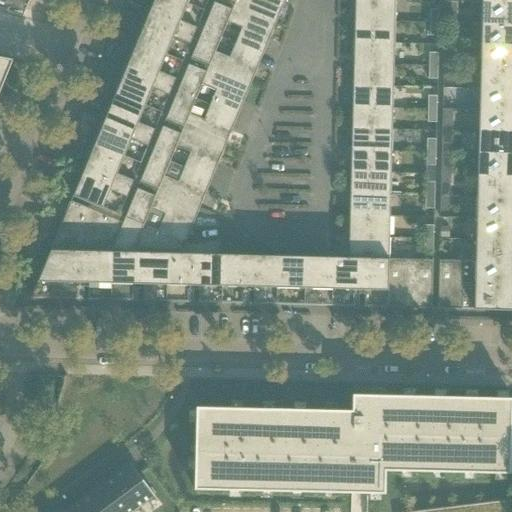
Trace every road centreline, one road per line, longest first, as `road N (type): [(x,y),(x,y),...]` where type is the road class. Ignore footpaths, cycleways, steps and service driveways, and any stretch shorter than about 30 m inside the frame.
road 1 (residential): [(304,236),(320,219),(331,11),(314,2),(299,8),(240,189),(242,212),(255,230),(275,237)]
road 2 (residential): [(316,356),(0,345)]
road 3 (residential): [(0,214),(91,0)]
road 4 (residential): [(511,360),(316,356)]
road 5 (residential): [(316,356),(303,317),(304,236)]
